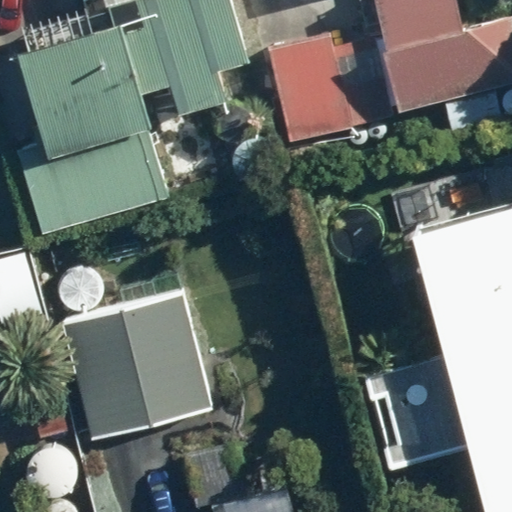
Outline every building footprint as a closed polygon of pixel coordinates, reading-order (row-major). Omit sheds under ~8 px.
[(57,226),(184,188),(183,187),(227,173),(216,136),(197,141),(199,149),(189,151),(186,142),(181,144),(162,81),(187,74),(196,106),(245,92),(236,59),(269,51),(254,0),(104,0),(105,0),(110,19),(38,39),(61,115),(46,119),(51,134),(33,139),(57,226)] [(396,0),(401,26),(345,36),(344,26),(283,38),(301,133),(403,114),(401,101),(456,92),(462,127),(511,118),(511,104),(507,78),(511,77),(511,11),(476,18),(473,0),(396,0)] [(0,80),(2,90),(25,85),(18,53),(0,57),(0,80)] [(511,218),(446,235),(511,490),(511,218)] [(151,230),(116,240),(124,267),(159,259),(151,230)] [(0,315),(50,305),(35,237),(0,244),(0,315)] [(225,402),(196,283),(75,313),(104,432),(225,402)] [(413,414),(437,421),(456,404),(451,380),(427,371),(408,388),(413,414)] [(83,424),(77,398),(50,403),(56,430),(83,424)] [(245,437),(195,447),(206,501),(257,489),(245,437)] [(294,511),(291,500),(239,511),(294,511)]
